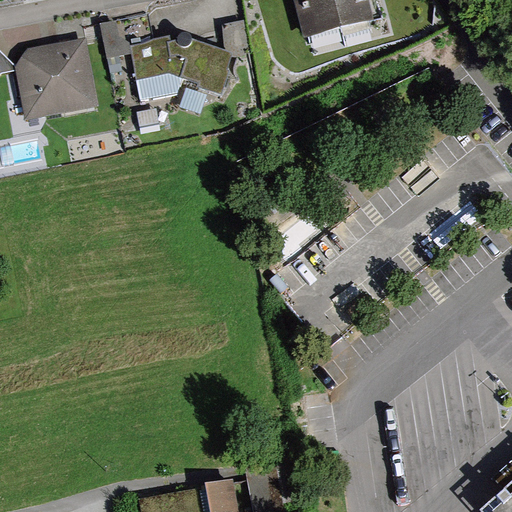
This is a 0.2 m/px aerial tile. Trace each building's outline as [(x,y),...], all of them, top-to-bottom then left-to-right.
[(365,0),(292,0),(302,37),(371,19),(365,0)] [(130,54),(139,103),(178,95),(183,76),(216,87),(229,55),(247,52),(241,20),(222,24),(225,47),(185,34),(171,40),(169,34),(132,43),(117,34),(115,20),(99,24),(106,60),(130,54)] [(26,116),(92,102),(79,40),(30,50),(16,65),(15,67),(16,72),(26,116)] [(0,49),(0,74),(16,72),(15,67),(16,65),(0,49)] [(190,91),(186,111),(208,115),(211,95),(190,91)] [(292,469),(254,484),(259,498),(274,492),(280,508),(303,499),(292,469)] [(218,511),(234,511),(227,477),(212,480),(218,511)] [(205,511),(201,487),(139,499),(141,511),(205,511)] [(511,511),(511,496),(495,511),(511,511)]
